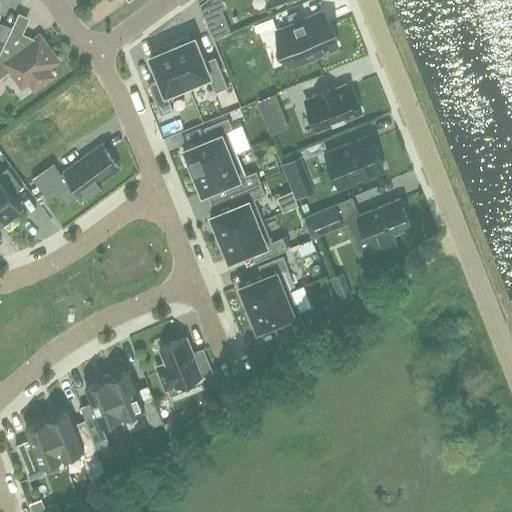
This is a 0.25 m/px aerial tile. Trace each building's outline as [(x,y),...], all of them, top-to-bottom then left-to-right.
[(221,4),(219,0),(206,0),(200,5),(203,11),(221,4)] [(323,13),(278,31),(291,64),(336,46),(323,13)] [(8,36),(0,53),(0,78),(11,71),(22,87),(29,81),(35,89),(52,76),(47,69),(57,61),(39,36),(30,44),(10,33),(8,36)] [(172,46),(190,89),(210,81),(215,92),(227,87),(215,57),(204,61),(194,37),(190,39),(189,36),(175,42),(177,44),(172,46)] [(190,89),(172,46),(167,48),(166,45),(153,51),(154,54),(150,55),(160,80),(149,84),(161,114),(173,109),(169,98),(190,89)] [(346,83),(334,88),(333,85),(317,92),(319,94),(305,100),(317,129),(361,112),(353,91),(350,92),(346,83)] [(189,167),(191,166),(193,170),(236,153),(227,130),(233,128),(228,117),(204,127),(208,138),(184,148),(186,152),(183,153),(189,167)] [(370,135),(326,153),(339,186),(383,168),(370,135)] [(85,191),(87,194),(102,184),(100,181),(119,167),(102,144),(88,155),(87,154),(77,162),(62,173),(54,162),(32,177),(48,199),(58,193),(73,182),(82,194),(85,191)] [(198,189),(201,188),(202,192),(226,183),(231,194),(261,182),(256,170),(245,175),(236,153),(193,170),(195,175),(192,176),(198,189)] [(0,218),(2,222),(21,208),(12,195),(22,187),(8,167),(0,173),(0,218)] [(220,237),(263,219),(255,198),(266,194),(261,182),(231,194),(235,205),(211,215),(213,219),(210,220),(216,233),(218,232),(220,237)] [(391,233),(410,225),(399,199),(359,216),(358,216),(358,217),(372,251),(394,242),(391,233)] [(343,224),(343,223),(335,204),(306,216),(314,236),(343,224)] [(263,219),(220,237),(222,241),(219,243),(225,256),(227,255),(229,259),(250,251),(255,262),(288,248),(283,236),(272,241),(263,219)] [(249,308),(292,292),(283,269),(288,267),(283,254),(258,264),(263,276),(240,285),(242,291),(239,292),(244,305),(247,304),(249,308)] [(300,311),(292,292),(249,308),(250,310),(247,312),(252,325),(255,324),(258,329),(281,320),(289,340),(313,322),(307,308),(300,311)] [(160,347),(166,363),(157,366),(166,389),(190,379),(194,391),(217,382),(212,369),(201,374),(186,337),(160,347)] [(124,420),(146,412),(143,404),(154,400),(149,385),(137,389),(130,370),(108,378),(124,420)] [(108,378),(86,387),(97,414),(86,419),(91,433),(103,429),(124,420),(108,378)] [(86,419),(74,423),(69,410),(48,419),(62,455),(61,455),(63,461),(85,453),(86,457),(99,452),(91,433),(86,419)] [(48,419),(26,427),(30,438),(16,444),(30,479),(38,476),(46,473),(42,463),(61,455),(62,455),(48,419)] [(110,448),(99,452),(103,462),(114,458),(110,448)] [(60,511),(57,503),(44,508),(41,500),(31,504),(34,511),(60,511)]
